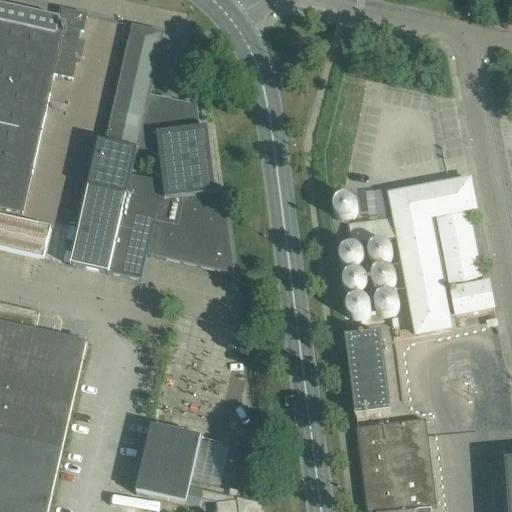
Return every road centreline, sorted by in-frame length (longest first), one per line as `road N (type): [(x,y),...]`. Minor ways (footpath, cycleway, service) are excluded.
road 1 (secondary): [(321,511),(265,90),(224,12)]
road 2 (unclassified): [(511,313),(457,33),(321,0)]
road 3 (residential): [(0,286),(156,322)]
